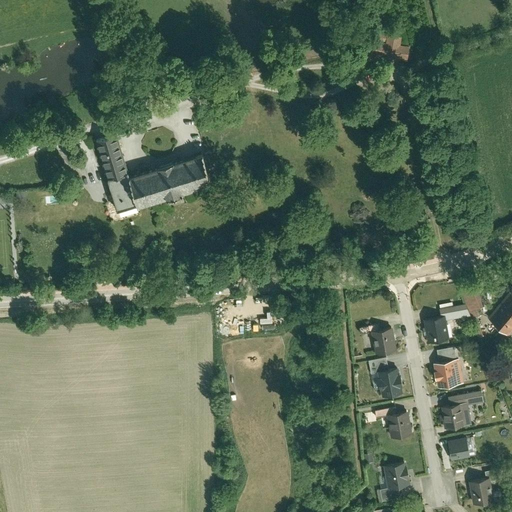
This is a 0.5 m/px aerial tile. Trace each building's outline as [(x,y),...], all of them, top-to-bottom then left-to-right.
[(358,0),(346,8),(355,21),(366,13),(358,0)] [(387,43),(364,40),(362,54),(385,57),(384,65),(396,67),(397,57),(407,58),(408,46),(399,45),(400,37),(387,35),(387,43)] [(115,210),(138,202),(138,204),(166,195),(182,190),(211,180),(201,150),(128,173),(115,132),(92,139),(106,182),(115,210)] [(475,286),(462,291),(470,313),(483,307),(475,286)] [(486,317),(507,333),(511,326),(511,295),(507,292),(486,317)] [(439,308),(440,315),(444,314),(445,319),(467,315),(465,304),(439,308)] [(440,315),(423,318),(427,341),(448,337),(445,319),(444,314),(440,315)] [(312,320),(301,319),(301,326),(300,337),(311,337),(312,320)] [(370,330),(379,328),(378,322),(359,326),(360,332),(370,330)] [(395,350),(391,326),(379,328),(370,330),(374,353),(395,350)] [(462,380),(458,357),(435,362),(439,384),(462,380)] [(402,391),(397,367),(379,370),(383,394),(402,391)] [(447,396),(448,404),(465,400),(466,404),(481,401),(479,389),(447,396)] [(439,406),(444,429),(470,423),(466,404),(465,400),(448,404),(439,406)] [(386,414),(397,412),(395,406),(374,409),(375,416),(386,414)] [(411,433),(407,410),(397,412),(386,414),(390,437),(411,433)] [(467,437),(448,440),(451,460),(470,456),(467,437)] [(409,483),(405,461),(383,464),(387,487),(397,485),(409,483)] [(488,476),(489,480),(500,478),(498,468),(483,471),(484,476),(488,476)] [(484,476),(468,479),(472,502),(493,498),(491,491),(489,480),(488,476),(484,476)] [(399,497),(397,485),(387,487),(377,488),(379,501),(399,497)] [(500,490),(491,491),(493,498),(501,497),(500,490)]
